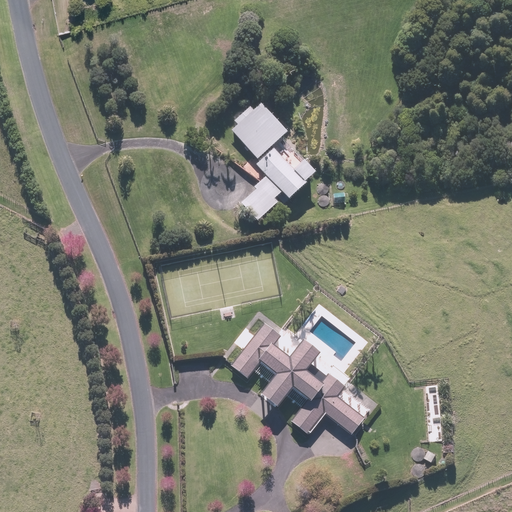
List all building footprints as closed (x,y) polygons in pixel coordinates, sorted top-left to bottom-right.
[(241,203),(258,221),(278,203),(274,200),(277,197),(284,204),(307,184),(306,182),(315,173),(300,156),(302,155),(297,149),(291,155),(280,143),(284,140),(282,138),(287,133),(262,105),(254,111),(250,107),(234,121),(238,125),(232,131),(260,162),(257,165),(267,176),(255,188),(256,190),(241,203)] [(327,186),(317,186),(317,206),(327,206),(327,186)] [(333,194),(334,203),(345,202),(344,193),(333,194)] [(338,291),(343,295),(347,289),(342,286),(338,291)] [(291,422),(308,436),(324,414),(350,435),(364,418),(338,397),(345,387),(329,375),(322,383),(307,371),(320,354),(304,341),(290,358),(274,345),(281,337),(264,324),(231,366),(248,379),(261,362),(277,375),(261,395),(278,408),(293,388),(308,400),(291,422)] [(426,459),(433,463),(437,456),(429,452),(426,459)]
